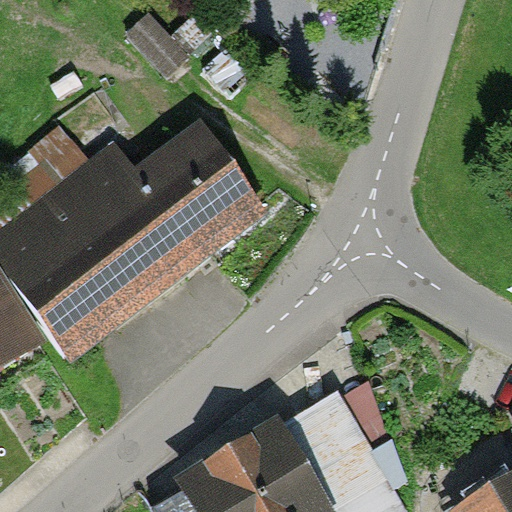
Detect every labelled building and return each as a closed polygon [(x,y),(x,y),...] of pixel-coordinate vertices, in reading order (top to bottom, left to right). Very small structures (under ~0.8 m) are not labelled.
[(189,61),(149,20),(128,40),(167,81),(189,61)] [(19,195),(0,210),(0,272),(68,362),(262,215),(206,142),(166,172),(157,160),(144,170),(152,180),(140,189),(120,163),(96,181),(60,134),(4,176),(19,195)] [(0,373),(42,347),(0,282),(0,373)] [(365,395),(172,504),(175,511),(391,511),(422,495),(365,395)] [(511,511),(511,490),(476,511),(511,511)]
